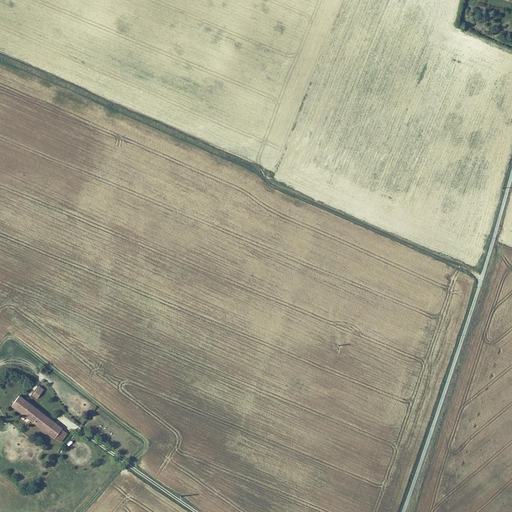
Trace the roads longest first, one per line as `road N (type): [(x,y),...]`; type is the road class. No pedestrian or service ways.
road 1 (track): [(482,276),(0,51)]
road 2 (unclassified): [(511,175),(403,511)]
road 3 (track): [(77,427),(196,511)]
